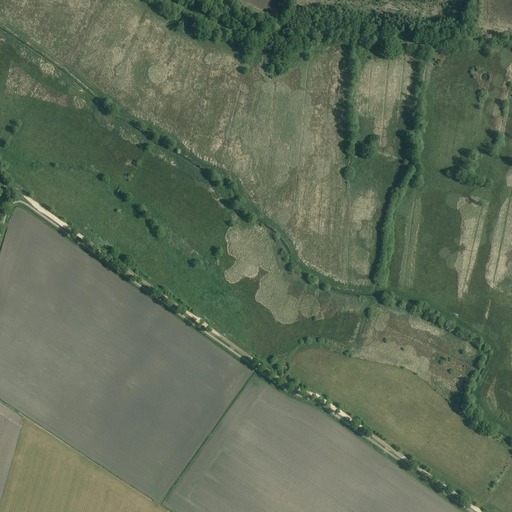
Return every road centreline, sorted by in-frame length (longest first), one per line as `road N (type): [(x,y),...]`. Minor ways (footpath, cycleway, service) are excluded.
road 1 (track): [(0,203),(4,191),(17,189),(481,511)]
road 2 (track): [(167,0),(227,30),(288,41),(337,32),(426,44),(511,35)]
